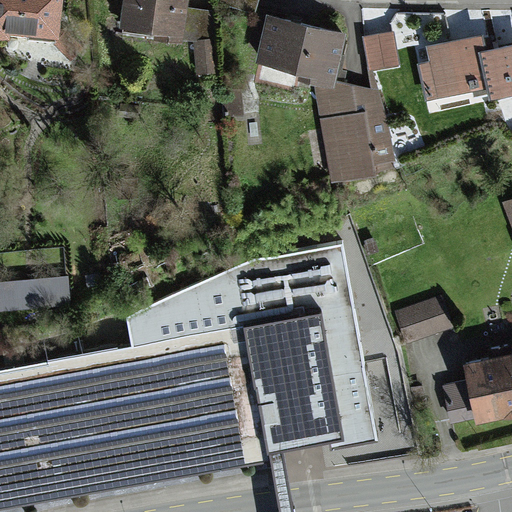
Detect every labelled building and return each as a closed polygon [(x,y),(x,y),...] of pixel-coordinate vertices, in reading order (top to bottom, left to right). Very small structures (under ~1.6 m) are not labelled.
[(333,40),(251,12),(234,63),(305,87),(313,187),(382,182),(375,83),(316,87),(333,40)] [(511,88),(508,45),(467,51),(464,37),(415,49),(418,66),(408,68),(413,102),(462,92),(464,100),(511,91),(511,88)] [(511,192),(501,197),(511,226),(511,192)] [(0,493),(274,448),(272,437),(284,435),(330,427),(332,441),(377,431),(341,231),(251,249),(120,306),(126,335),(0,356),(0,493)] [(442,290),(394,307),(406,338),(453,321),(442,290)] [(468,375),(443,380),(450,416),(511,403),(511,341),(464,351),(468,375)] [(274,448),(284,511),(297,511),(284,435),(272,437),(274,448)]
